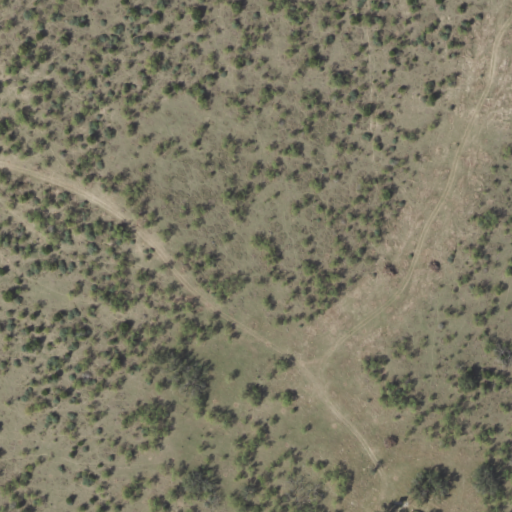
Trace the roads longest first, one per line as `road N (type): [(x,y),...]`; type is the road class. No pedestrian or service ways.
road 1 (residential): [(406,511),(393,464),(164,292)]
road 2 (residential): [(164,292),(136,270),(0,219)]
